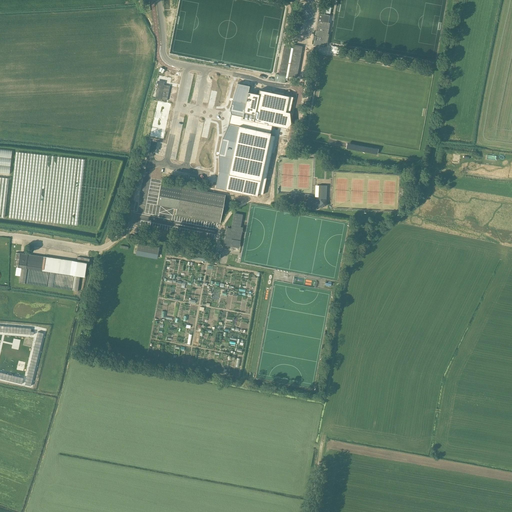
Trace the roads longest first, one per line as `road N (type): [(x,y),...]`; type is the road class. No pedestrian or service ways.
road 1 (unclassified): [(301,87),(168,61),(158,0)]
road 2 (unclassified): [(0,234),(99,248),(128,226)]
